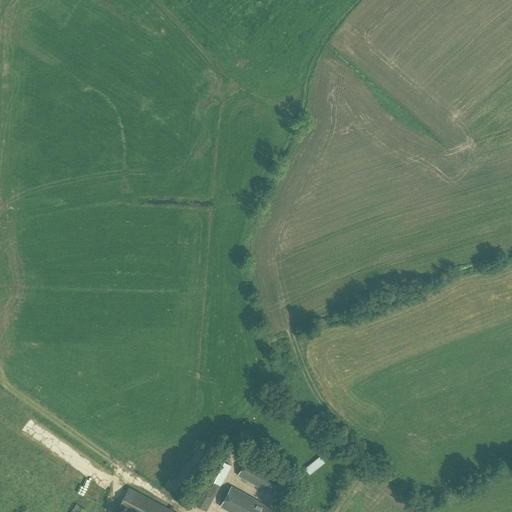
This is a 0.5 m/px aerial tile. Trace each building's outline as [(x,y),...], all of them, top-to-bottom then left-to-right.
[(200,447),(170,486),(181,495),(211,456),(200,447)] [(307,474),(321,462),(316,455),(301,467),(307,474)] [(206,511),(231,465),(217,457),(192,503),(206,511)] [(237,476),(273,496),(282,479),(246,459),(237,476)] [(175,511),(131,487),(116,511),(117,511),(175,511)] [(220,507),(229,511),(272,511),(274,510),(232,487),(220,507)] [(76,503),(69,511),(82,511),(85,510),(76,503)]
